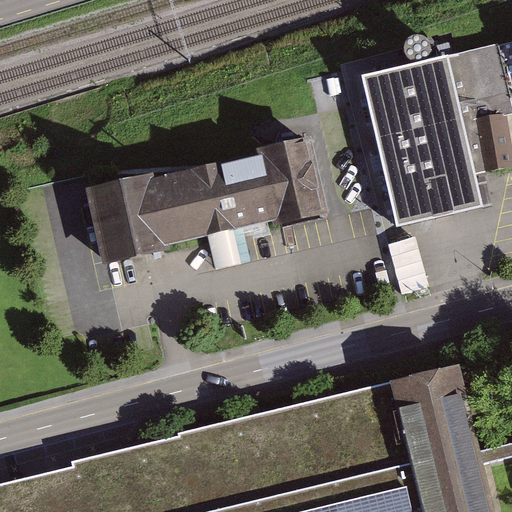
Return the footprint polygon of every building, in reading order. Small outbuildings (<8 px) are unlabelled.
[(511,42),(454,57),(468,106),(511,95),(511,42)] [(454,57),(349,83),(379,204),(485,187),(473,122),(468,106),(454,57)] [(333,71),(317,72),(320,102),(335,101),(333,71)] [(80,192),(98,266),(323,215),(306,135),(80,192)] [(466,367),(379,388),(410,511),(502,511),(494,480),(487,450),(466,367)] [(0,511),(410,511),(379,388),(0,482),(0,511)] [(511,444),(487,450),(494,480),(511,475),(511,444)]
